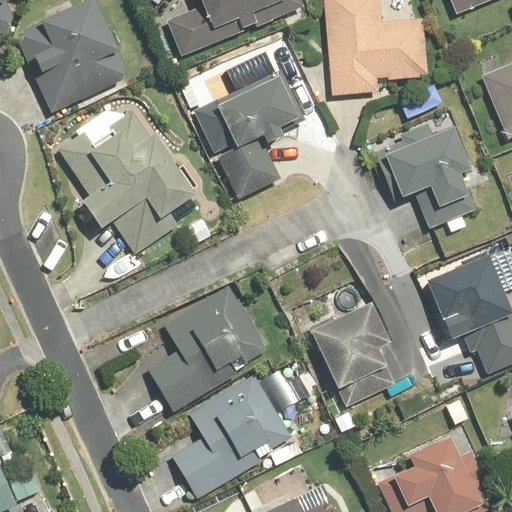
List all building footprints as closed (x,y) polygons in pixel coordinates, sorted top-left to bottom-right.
[(0,0),(0,35),(13,30),(0,0)] [(10,37),(47,116),(118,82),(122,75),(123,65),(94,0),(93,0),(86,2),(86,0),(10,37)] [(177,60),(300,10),(295,0),(189,0),(193,9),(161,22),(177,60)] [(375,0),(319,0),(328,98),(375,95),(374,81),(383,80),(383,83),(415,81),(415,78),(424,77),(420,21),(377,24),(375,0)] [(444,0),(452,18),(493,0),(444,0)] [(511,62),(476,77),(502,142),(511,137),(511,62)] [(205,106),(227,152),(213,158),(233,201),(276,181),(259,147),(275,140),(273,136),(302,122),(277,71),(205,106)] [(129,112),(105,128),(110,136),(91,149),(80,134),(54,151),(84,196),(72,204),(91,233),(107,223),(129,257),(173,228),(164,214),(187,199),(129,112)] [(399,142),(367,154),(386,204),(411,195),(424,230),(468,213),(471,212),(458,178),(469,174),(451,128),(429,136),(425,126),(397,137),(399,142)] [(200,221),(182,231),(192,250),(210,241),(200,221)] [(511,327),(483,257),(418,284),(435,326),(446,321),(453,339),(458,337),(466,356),(511,337),(511,327)] [(160,325),(172,355),(142,371),(152,394),(167,416),(233,377),(230,373),(265,353),(226,286),(160,325)] [(363,306),(300,336),(328,393),(333,391),(342,410),(393,386),(382,363),(377,365),(371,352),(382,346),(363,306)] [(178,484),(193,503),(295,443),(253,373),(185,413),(195,441),(167,458),(178,484)] [(484,511),(486,511),(473,483),(479,480),(467,453),(457,457),(447,436),(399,458),(405,470),(374,484),(386,511),(484,511)] [(0,511),(12,511),(6,495),(5,495),(0,483),(0,511)] [(291,511),(287,502),(265,511),(312,511),(311,508),(301,511),(291,511)]
